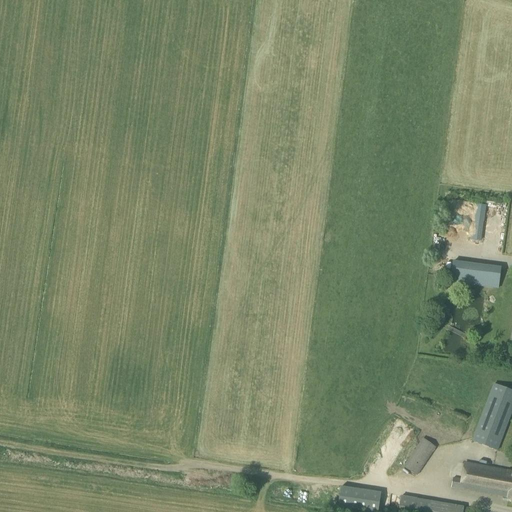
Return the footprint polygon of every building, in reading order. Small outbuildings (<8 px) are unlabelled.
[(495,268),(443,262),(440,283),(493,290),(495,268)] [(497,452),(511,413),(511,391),(493,384),(471,442),(497,452)] [(404,454),(413,437),(400,430),(390,446),(404,454)] [(417,476),(435,448),(422,439),(403,467),(417,476)] [(388,448),(373,473),(383,479),(398,454),(388,448)] [(511,473),(463,463),(460,479),(452,477),(450,488),(505,499),(505,502),(511,503),(511,471),(511,472),(511,473)] [(363,511),(377,511),(380,493),(340,487),(337,508),(363,511)] [(462,511),(463,507),(401,496),(398,511),(462,511)]
